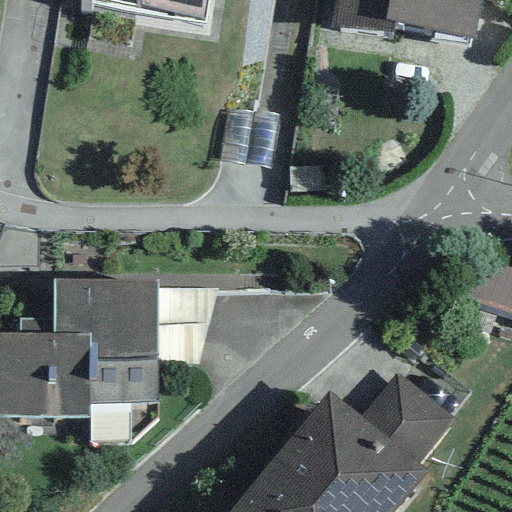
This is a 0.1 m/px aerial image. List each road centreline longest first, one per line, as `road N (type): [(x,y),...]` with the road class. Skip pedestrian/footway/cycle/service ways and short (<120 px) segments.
road 1 (residential): [(430,224),(76,219),(0,207)]
road 2 (residential): [(124,511),(430,224)]
